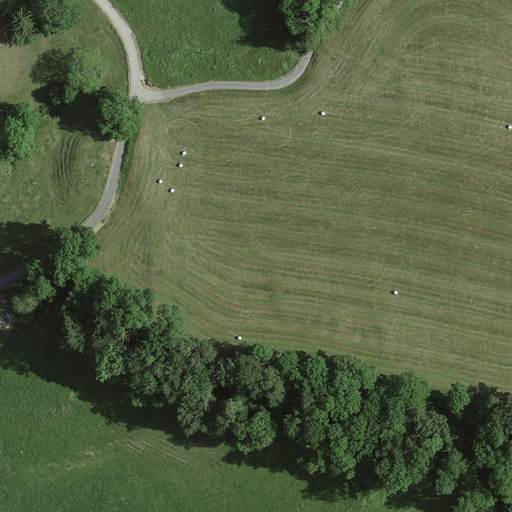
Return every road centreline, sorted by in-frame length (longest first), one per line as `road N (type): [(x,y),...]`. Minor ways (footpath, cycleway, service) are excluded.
road 1 (residential): [(341,0),(302,66),(282,84),(213,84),(138,99)]
road 2 (residential): [(0,283),(95,224),(138,99)]
